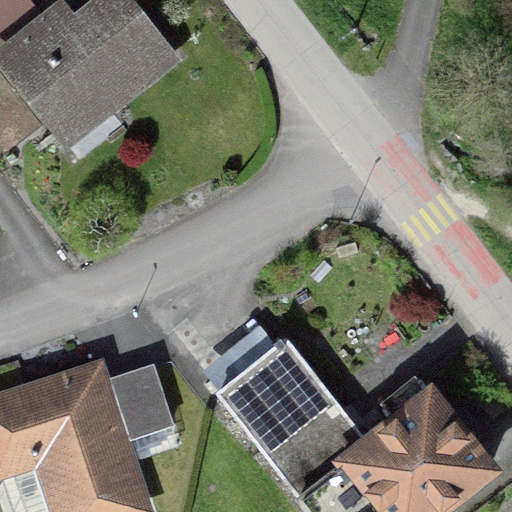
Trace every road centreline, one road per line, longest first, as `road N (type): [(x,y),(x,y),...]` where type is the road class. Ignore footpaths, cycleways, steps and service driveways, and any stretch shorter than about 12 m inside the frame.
road 1 (residential): [(0,327),(256,227),(359,158)]
road 2 (residential): [(511,345),(359,158)]
road 3 (residential): [(359,158),(234,0)]
